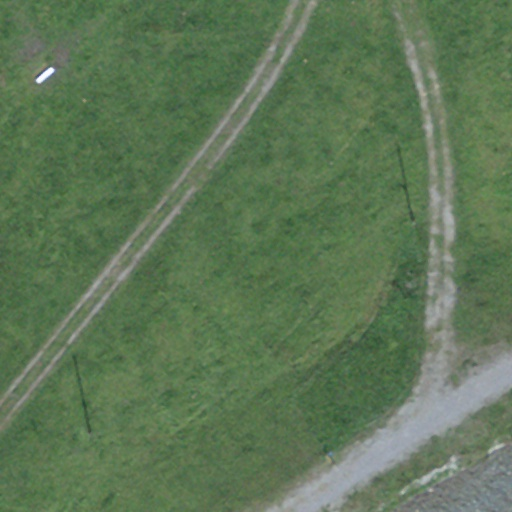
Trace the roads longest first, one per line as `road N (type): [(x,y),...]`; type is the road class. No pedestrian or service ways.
road 1 (track): [(305,0),(258,99),(162,244),(0,429)]
road 2 (track): [(414,0),(455,166),(444,407)]
road 3 (track): [(444,407),(312,511)]
